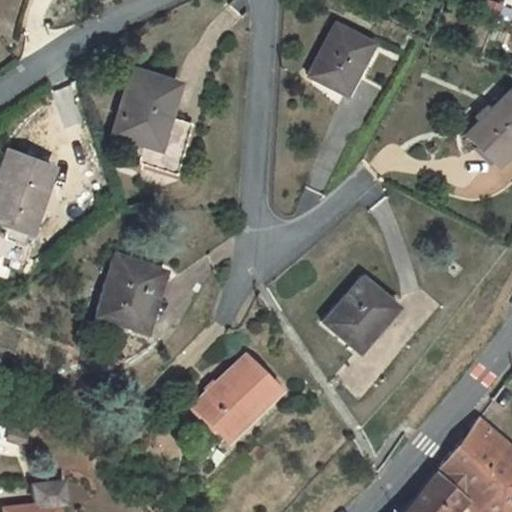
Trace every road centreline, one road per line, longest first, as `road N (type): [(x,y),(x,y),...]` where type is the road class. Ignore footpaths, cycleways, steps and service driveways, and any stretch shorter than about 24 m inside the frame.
road 1 (residential): [(249,247),(257,0)]
road 2 (tertiary): [(368,511),(511,343)]
road 3 (residential): [(0,89),(153,0)]
road 4 (residential): [(354,178),(297,226),(249,247)]
